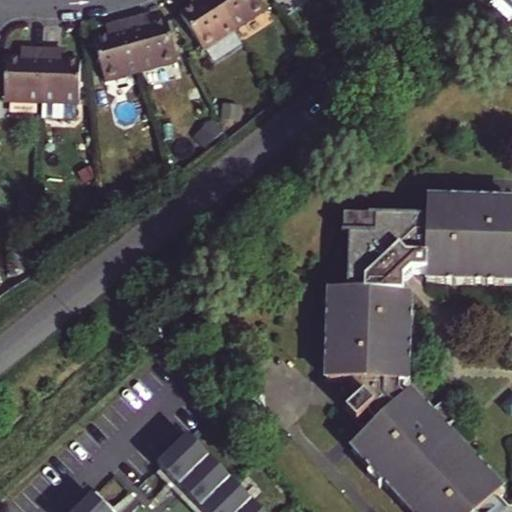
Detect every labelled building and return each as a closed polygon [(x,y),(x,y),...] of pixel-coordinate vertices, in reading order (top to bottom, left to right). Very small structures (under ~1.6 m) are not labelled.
[(200,43),(232,22),(218,0),(185,0),(177,5),(200,43)] [(218,0),(232,22),(264,3),(262,0),(218,0)] [(141,66),(175,58),(165,16),(151,19),(149,14),(143,16),(142,11),(127,15),(141,66)] [(103,76),(141,66),(127,15),(112,19),(114,24),(107,25),(108,30),(93,34),(103,76)] [(5,95),(43,96),(45,44),(31,43),(30,48),(23,47),(22,52),(7,51),(5,95)] [(43,96),(80,97),(81,54),(67,53),(67,50),(59,49),(59,45),(45,44),(43,96)] [(46,103),(46,117),(80,119),(81,105),(46,103)] [(511,511),(511,201),(429,200),(427,237),(416,237),(397,255),(387,255),(386,265),(366,286),(365,297),(328,298),(327,387),(346,388),(347,413),(370,438),(354,453),(375,475),(371,478),(384,492),(387,488),(410,511),(511,511)] [(160,469),(201,511),(257,511),(189,442),(160,469)] [(80,511),(105,511),(94,500),(80,511)]
